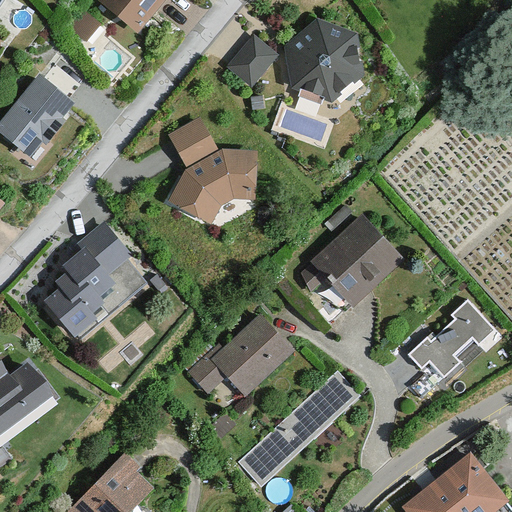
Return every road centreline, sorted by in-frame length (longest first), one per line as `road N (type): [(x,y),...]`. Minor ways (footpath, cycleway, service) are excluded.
road 1 (residential): [(237,0),(0,284)]
road 2 (unclassified): [(511,395),(389,477),(352,511)]
